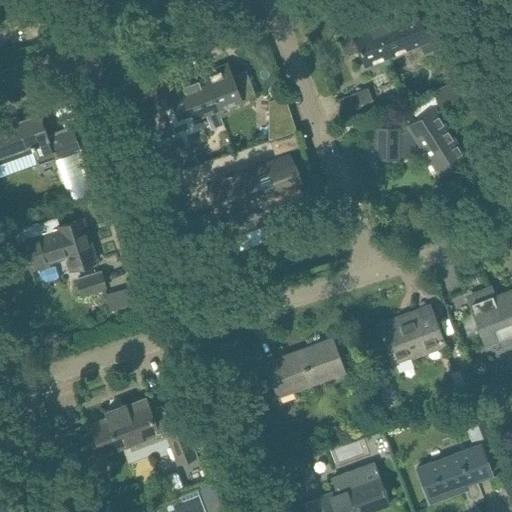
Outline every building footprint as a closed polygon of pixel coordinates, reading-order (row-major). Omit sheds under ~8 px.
[(374,19),(389,55),(418,43),(422,54),(443,46),(435,24),(422,29),(415,10),(399,16),(397,10),(374,19)] [(389,55),(374,19),(365,22),(368,29),(353,35),(353,36),(339,41),(345,56),(359,50),(365,65),(389,55)] [(203,72),(217,109),(254,94),(245,71),(231,76),(226,63),(203,72)] [(217,109),(203,72),(194,76),(197,82),(169,94),(175,108),(188,103),(194,118),(205,114),(211,129),(223,124),(217,109)] [(434,90),(439,105),(462,97),(456,82),(434,90)] [(371,100),(367,88),(338,99),(342,111),(371,100)] [(284,96),(269,101),(268,139),(295,131),(284,96)] [(440,175),(466,158),(433,108),(409,123),(407,121),(395,124),(395,127),(376,127),(375,157),(396,158),(396,155),(422,147),(440,175)] [(31,148),(33,147),(39,164),(53,159),(68,202),(94,192),(72,128),(46,138),(38,113),(0,126),(0,155),(30,145),(31,148)] [(270,141),(274,154),(299,146),(294,133),(270,141)] [(197,161),(201,159),(199,155),(195,156),(191,146),(185,148),(181,138),(164,145),(172,167),(196,158),(197,161)] [(220,213),(298,184),(288,157),(210,186),(220,213)] [(211,229),(205,214),(192,219),(198,234),(211,229)] [(38,224),(37,225),(40,234),(21,240),(30,269),(49,263),(48,259),(64,254),(69,269),(96,261),(82,219),(57,227),(55,221),(38,227),(38,224)] [(76,279),(81,295),(104,288),(99,272),(76,279)] [(511,291),(494,298),(490,289),(468,298),(485,342),(511,331),(511,291)] [(399,325),(397,320),(379,326),(381,333),(380,333),(382,337),(383,337),(393,363),(412,356),(410,353),(439,342),(440,346),(443,345),(429,307),(426,308),(429,314),(399,325)] [(344,371),(331,338),(265,363),(277,396),(344,371)] [(475,394),(466,368),(451,373),(460,399),(475,394)] [(511,401),(511,389),(497,395),(500,405),(509,402),(511,401)] [(474,431),(489,426),(479,398),(464,403),(474,431)] [(102,452),(157,431),(144,399),(126,406),(125,404),(104,412),(107,418),(91,424),(102,452)] [(184,462),(198,456),(184,420),(169,425),(184,462)] [(457,487),(490,474),(479,444),(416,468),(429,502),(458,491),(457,487)] [(303,454),(288,460),(300,490),(315,484),(303,454)] [(332,478),(337,490),(321,496),(326,511),(369,511),(388,505),(383,492),(386,491),(381,477),(378,478),(377,475),(364,480),(359,468),(332,478)] [(175,497),(180,511),(194,511),(204,508),(203,504),(197,488),(175,497)] [(222,511),(218,499),(203,504),(204,508),(206,511),(222,511)]
